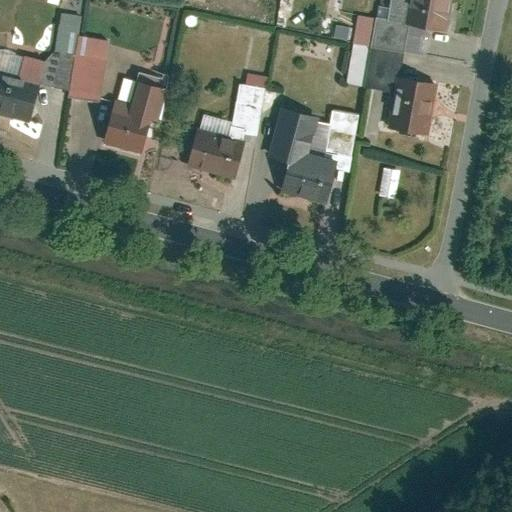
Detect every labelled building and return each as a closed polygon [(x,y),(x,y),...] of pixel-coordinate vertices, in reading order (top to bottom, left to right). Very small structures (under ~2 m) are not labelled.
[(404,0),(399,28),(408,29),(447,37),(454,0),(404,0)] [(373,49),(403,55),(408,29),(399,28),(378,23),(373,49)] [(105,45),(80,39),(67,99),(97,106),(107,62),(102,61),(105,45)] [(365,89),(395,95),(398,81),(403,55),(373,49),(365,89)] [(18,82),(0,77),(0,118),(28,126),(45,68),(24,62),(18,82)] [(428,142),(438,89),(398,81),(395,95),(387,134),(428,142)] [(168,94),(139,86),(132,111),(114,106),(103,147),(150,160),(168,94)] [(320,122),(284,114),(271,168),(287,172),(282,197),(329,208),(339,166),(312,160),(320,122)] [(246,149),(198,135),(188,171),(235,184),(246,149)] [(388,166),(383,195),(400,198),(405,169),(388,166)]
